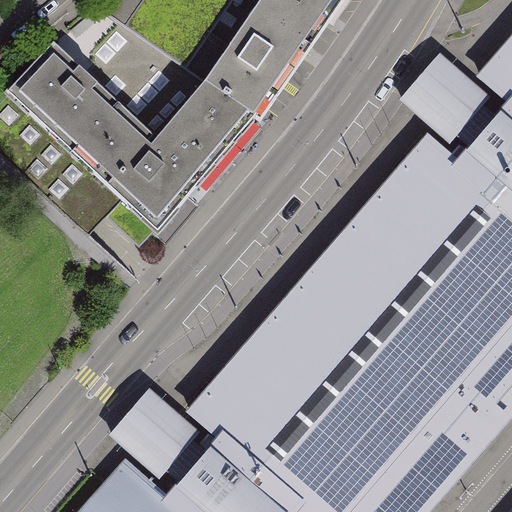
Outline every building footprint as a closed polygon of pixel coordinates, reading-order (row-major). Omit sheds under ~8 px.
[(90,9),(4,96),(152,232),(250,115),(260,122),(339,0),(120,0),(100,17),(90,9)] [(511,37),(474,82),(511,113),(511,37)] [(511,113),(474,82),(448,60),(426,86),(402,114),(425,134),(511,209),(511,113)] [(511,209),(425,134),(176,418),(284,511),(342,511),(511,318),(511,209)] [(284,511),(176,418),(154,397),(130,423),(106,449),(128,469),(176,511),(284,511)] [(176,511),(128,469),(109,490),(88,511),(176,511)]
